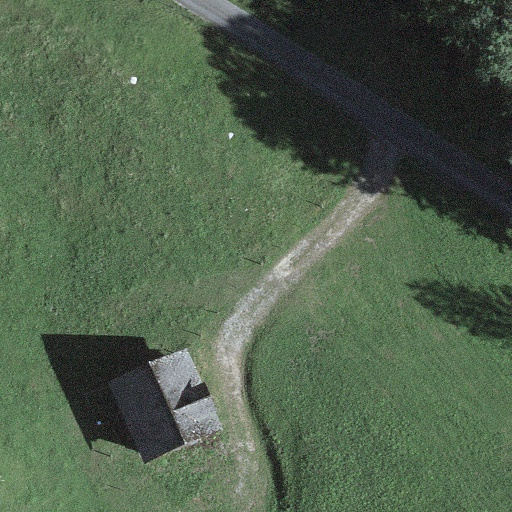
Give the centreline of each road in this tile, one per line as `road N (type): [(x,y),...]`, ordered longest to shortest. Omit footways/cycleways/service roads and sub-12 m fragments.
road 1 (track): [(396,125),(371,177),(249,311),(233,347),(229,384),(247,485)]
road 2 (unclassified): [(511,187),(396,125),(202,0)]
